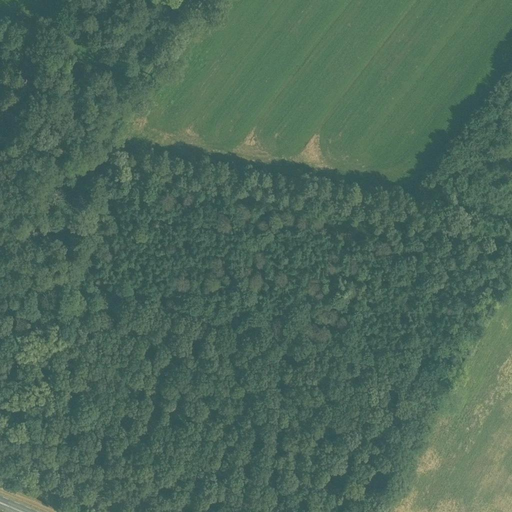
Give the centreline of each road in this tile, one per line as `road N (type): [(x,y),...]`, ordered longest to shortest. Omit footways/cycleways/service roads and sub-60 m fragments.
road 1 (track): [(7,435),(63,276),(107,213),(89,150),(440,212),(454,173),(487,142),(511,85)]
road 2 (track): [(203,0),(89,150),(0,141)]
